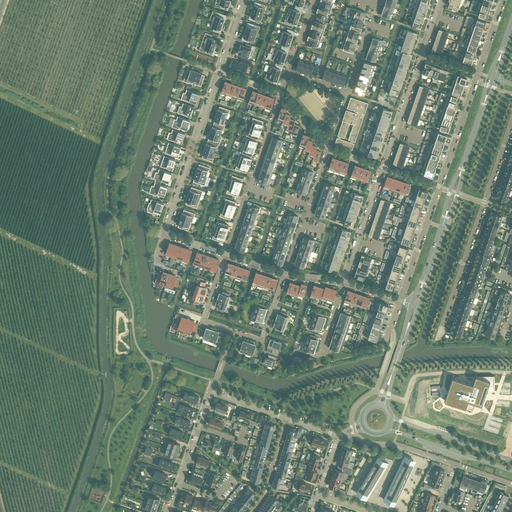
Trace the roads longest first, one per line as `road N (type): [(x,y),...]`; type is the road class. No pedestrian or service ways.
road 1 (track): [(3,511),(0,21),(7,0)]
road 2 (residential): [(399,301),(478,74)]
road 3 (residential): [(421,55),(345,282)]
road 4 (residential): [(225,254),(164,233),(219,72)]
road 5 (residential): [(440,330),(511,121)]
road 6 (residential): [(225,254),(205,322),(262,339),(284,274)]
road 7 (residential): [(225,254),(288,71)]
road 8 (residential): [(284,274),(346,92)]
road 9 (secondary): [(464,159),(411,304)]
road 10 (secondary): [(419,306),(464,159)]
road 11 (secondary): [(387,430),(511,472)]
road 12 (secondary): [(511,459),(391,418)]
